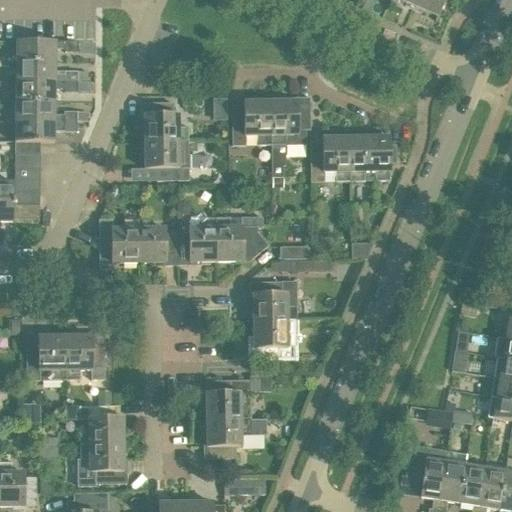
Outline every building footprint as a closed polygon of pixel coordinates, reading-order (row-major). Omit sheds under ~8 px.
[(393,0),(416,9),(419,0),(393,0)] [(439,19),(446,0),(419,0),(416,9),(439,19)] [(17,42),(17,63),(56,63),(56,50),(65,51),(65,54),(78,54),(78,43),(17,42)] [(17,63),(16,84),(78,84),(78,74),(66,74),(66,76),(56,76),(56,63),(17,63)] [(88,74),(78,74),(78,84),(88,84),(88,74)] [(16,84),(16,103),(55,104),(55,90),(65,91),(65,95),(78,95),(78,84),(16,84)] [(296,103),(270,103),(271,147),(272,179),(283,179),(283,168),(286,168),(286,148),(306,148),(306,132),(310,132),(309,100),(296,100),(296,103)] [(16,103),(16,123),(77,124),(77,123),(78,113),(65,113),(65,116),(55,116),(55,104),(16,103)] [(271,147),(270,103),(244,103),(244,116),(231,116),(231,149),(245,148),(245,139),(257,139),(257,147),(271,147)] [(144,119),(144,144),(187,144),(187,129),(179,129),(178,117),(173,118),(173,105),(140,105),(140,119),(144,119)] [(88,114),(78,113),(77,123),(88,123),(88,114)] [(16,123),(15,156),(41,156),(41,144),(55,144),(55,131),(64,131),(64,134),(77,134),(77,124),(16,123)] [(335,175),(335,184),(348,184),(350,184),(349,139),(322,140),(322,152),(309,152),(310,184),(324,184),(323,175),(335,175)] [(389,183),(388,168),(394,168),(394,151),(388,151),(388,139),(349,139),(350,184),(364,184),(364,174),(376,174),(376,184),(389,183)] [(188,170),(189,170),(189,156),(188,156),(187,144),(144,144),(144,171),(156,171),(156,183),(188,182),(188,170)] [(15,156),(15,168),(41,169),(41,156),(15,156)] [(15,168),(15,182),(41,182),(41,169),(15,168)] [(15,182),(15,184),(14,194),(40,195),(41,182),(15,182)] [(14,224),(14,221),(14,207),(14,194),(15,184),(0,183),(0,246),(3,246),(3,234),(1,234),(1,224),(14,224)] [(40,207),(40,195),(14,194),(14,207),(40,207)] [(376,209),(387,209),(386,196),(376,196),(376,209)] [(40,222),(40,207),(14,207),(14,221),(40,222)] [(216,265),(216,220),(201,220),(201,230),(189,230),(189,236),(177,236),(177,268),(191,268),(191,265),(216,265)] [(262,220),(254,220),(241,220),(241,227),(229,227),(229,220),(216,220),(216,265),(243,264),(243,262),(252,262),(268,248),(254,233),(254,229),(262,229),(262,220)] [(177,268),(177,236),(165,236),(165,231),(153,231),(153,221),(138,222),(138,266),(164,266),(164,268),(177,268)] [(112,222),(99,222),(100,254),(112,254),(112,266),(138,266),(138,222),(123,222),(123,231),(112,231),(112,222)] [(351,262),(367,262),(374,245),(351,246),(351,262)] [(280,249),(280,261),(308,261),(308,248),(280,249)] [(271,275),(332,274),(332,266),(332,262),(310,263),(270,263),(271,275)] [(253,324),(297,323),(296,283),(281,284),(281,285),(250,285),(251,300),(253,300),(253,324)] [(252,363),(297,362),(297,323),(253,324),(254,348),(251,348),(252,363)] [(91,339),(66,340),(66,384),(80,384),(80,374),(91,374),(91,382),(105,381),(104,335),(91,335),(91,339)] [(66,384),(66,340),(39,340),(39,352),(26,352),(26,384),(66,384)] [(511,342),(505,341),(497,340),(493,359),(497,360),(497,361),(511,363),(511,342)] [(511,363),(497,361),(493,380),(511,382),(511,363)] [(511,382),(493,380),(490,400),(511,403),(511,382)] [(205,422),(250,422),(249,383),(216,383),(217,395),(205,396),(205,422)] [(99,407),(111,407),(111,394),(99,394),(99,407)] [(511,403),(490,400),(487,419),(493,420),(511,423),(511,403)] [(79,434),(79,448),(123,448),(123,421),(110,422),(110,409),(79,410),(79,424),(88,424),(88,434),(79,434)] [(205,425),(202,425),(202,438),(206,438),(206,449),(202,449),(202,462),(234,461),(234,448),(240,448),(240,438),(265,437),(265,421),(250,422),(205,422),(205,425)] [(123,448),(79,448),(79,462),(76,462),(77,488),(95,488),(127,487),(127,474),(123,474),(123,448)] [(406,480),(422,482),(419,500),(433,503),(432,511),(429,511),(428,511),(438,511),(445,465),(446,465),(448,455),(411,450),(406,480)] [(445,465),(438,511),(445,511),(447,505),(459,507),(465,468),(466,458),(448,455),(446,465),(445,465)] [(22,511),(36,511),(36,480),(24,481),(24,475),(12,475),(12,465),(0,465),(0,509),(23,509),(22,511)] [(479,511),(485,471),(465,468),(459,507),(473,509),(472,511),(479,511)] [(486,511),(487,511),(489,511),(499,511),(505,474),(485,471),(479,511),(486,511)] [(511,511),(511,474),(505,474),(499,511),(511,511)] [(264,481),(224,481),(224,497),(264,497),(264,481)] [(107,511),(107,503),(74,503),(74,511),(107,511)] [(184,511),(185,505),(159,506),(159,503),(145,503),(145,511),(184,511)]
